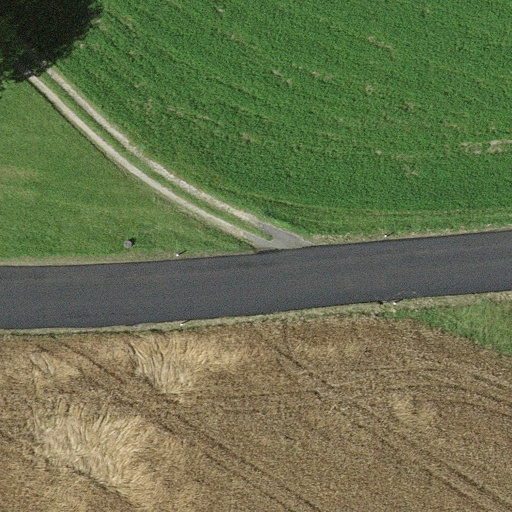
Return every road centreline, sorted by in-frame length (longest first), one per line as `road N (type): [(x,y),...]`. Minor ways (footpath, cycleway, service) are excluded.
road 1 (secondary): [(511,262),(145,293),(0,296)]
road 2 (track): [(340,278),(165,190),(0,41)]
